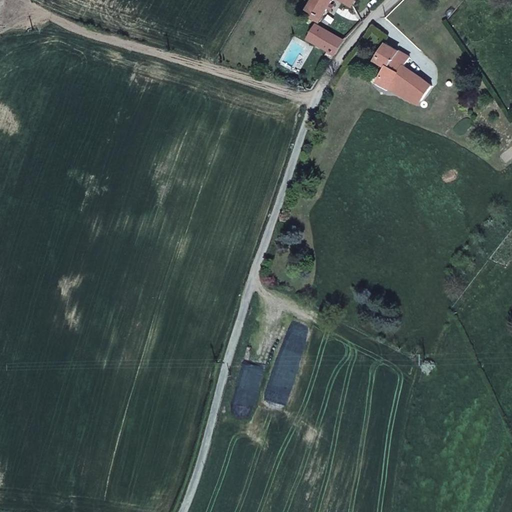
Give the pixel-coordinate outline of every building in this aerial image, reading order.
[(323,18),(333,0),(314,0),(309,9),(323,18)] [(320,23),(323,18),(309,9),(306,14),(320,23)] [(336,54),(345,41),(317,24),(309,39),(328,50),(335,54),(336,54)] [(434,86),(421,77),(405,67),(411,58),(400,51),(387,44),(376,60),(388,67),(378,81),(389,88),(400,93),(402,89),(409,93),(410,92),(420,99),(422,101),(434,86)] [(335,54),(328,50),(325,55),(331,59),(335,54)] [(389,88),(378,81),(375,80),(374,83),(376,85),(377,85),(385,89),(386,89),(386,90),(388,91),(389,88)] [(420,99),(410,92),(409,93),(402,89),(400,93),(418,104),(420,99)]
